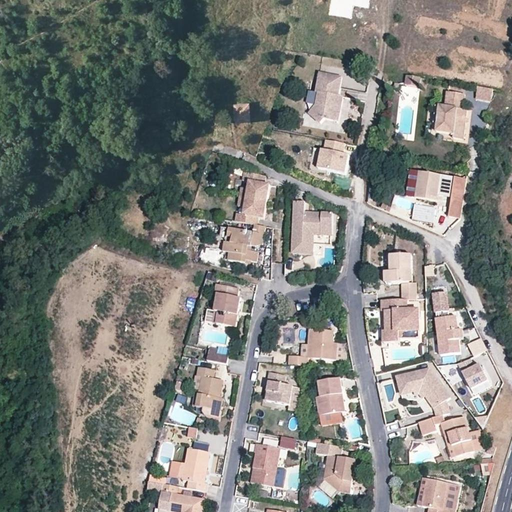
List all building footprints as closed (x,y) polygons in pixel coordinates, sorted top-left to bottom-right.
[(331,0),(329,14),(351,18),(353,6),(368,9),(369,0),(331,0)] [(364,66),(352,63),(351,71),(363,73),(364,66)] [(342,78),(320,75),(317,95),(319,95),(317,107),(309,115),(320,126),(324,121),(338,123),(342,90),(340,90),(342,78)] [(419,79),(405,77),(404,86),(417,88),(419,79)] [(493,91),(477,88),(475,100),(491,102),(493,91)] [(444,108),(438,108),(435,134),(452,136),(452,140),(462,142),(464,123),(465,119),(465,111),(462,111),(464,95),(446,93),(444,108)] [(319,95),(317,95),(309,94),(308,106),(317,107),(319,95)] [(245,105),(237,106),(238,120),(247,119),(245,105)] [(323,142),(321,152),(340,156),(342,146),(323,142)] [(342,177),(346,158),(340,156),(321,152),(319,152),(315,171),(342,177)] [(250,183),(264,185),(265,178),(244,174),(243,182),(250,183)] [(437,203),(438,197),(440,178),(420,175),(416,200),(437,203)] [(466,182),(440,178),(438,197),(452,199),(449,218),(461,220),(466,182)] [(270,186),(264,185),(250,183),(248,190),(242,189),(240,199),(267,203),(270,186)] [(511,194),(500,189),(505,235),(511,242),(511,194)] [(267,203),(240,199),(239,208),(246,209),(244,216),(237,215),(236,224),(256,227),(257,227),(259,219),(265,219),(267,203)] [(306,203),(295,203),(292,255),(313,256),(314,236),(314,232),(321,232),(320,236),(332,237),(333,213),(312,212),(310,217),(305,217),(305,212),(306,203)] [(433,225),(436,209),(415,205),(412,221),(433,225)] [(257,227),(256,227),(254,234),(230,230),(228,239),(233,239),(232,245),(231,255),(229,262),(247,265),(248,262),(258,264),(259,254),(252,253),(253,247),(257,248),(264,246),(266,229),(257,227)] [(402,285),(402,300),(407,300),(416,300),(415,284),(411,284),(410,256),(390,256),(390,273),(391,273),(392,285),(402,285)] [(434,266),(424,267),(426,279),(436,277),(434,266)] [(218,297),(216,313),(219,314),(217,325),(236,329),(241,300),(237,299),(239,290),(217,286),(215,296),(218,297)] [(457,329),(455,316),(448,316),(445,292),(433,293),(440,355),(459,353),(458,339),(457,329)] [(402,311),(402,300),(399,301),(381,301),(381,312),(385,312),(388,312),(388,325),(385,325),(385,332),(382,332),(383,344),(389,343),(399,343),(399,340),(398,332),(419,332),(418,311),(407,311),(402,311)] [(310,329),(310,344),(314,345),(314,359),(336,360),(337,344),(333,344),(333,331),(310,329)] [(482,340),(469,346),(474,357),(487,351),(482,340)] [(218,352),(210,350),(207,362),(227,366),(228,358),(217,356),(218,352)] [(290,356),(289,365),(299,366),(305,366),(305,358),(290,356)] [(479,361),(492,382),(499,378),(487,356),(479,361)] [(471,360),(465,364),(469,373),(464,375),(472,391),(489,382),(481,367),(476,369),(471,360)] [(224,381),(214,380),(215,371),(199,367),(197,376),(203,377),(200,395),(198,408),(205,409),(204,413),(207,417),(220,420),(222,412),(218,411),(220,399),(224,381)] [(450,399),(428,370),(396,378),(401,395),(414,391),(420,390),(426,398),(435,411),(437,419),(442,417),(449,415),(446,402),(450,399)] [(269,373),(266,387),(269,387),(266,402),(290,406),(293,387),(283,385),(285,375),(269,373)] [(339,380),(319,383),(321,397),(317,397),(320,417),(341,414),(338,395),(341,395),(339,380)] [(300,388),(293,387),(290,406),(289,410),(296,411),(300,388)] [(426,398),(420,390),(414,391),(416,397),(420,395),(423,400),(426,398)] [(342,422),(341,414),(320,417),(321,425),(342,422)] [(437,419),(419,424),(424,438),(438,433),(436,427),(441,426),(444,425),(442,417),(437,419)] [(444,425),(441,426),(446,441),(450,440),(456,458),(474,452),(468,432),(463,418),(444,425)] [(196,439),(198,430),(190,428),(188,437),(196,439)] [(478,429),(468,432),(474,452),(484,449),(478,429)] [(295,450),(297,441),(284,439),(282,448),(295,450)] [(450,440),(446,441),(451,459),(456,458),(450,440)] [(497,443),(492,442),(488,457),(495,459),(497,451),(497,447),(497,444),(497,443)] [(195,443),(194,450),(208,453),(209,446),(195,443)] [(340,459),(342,449),(317,445),(316,456),(328,458),(329,458),(340,459)] [(256,454),(254,469),(258,469),(255,485),(274,488),(281,450),(256,446),(255,453),(256,454)] [(189,482),(187,490),(205,493),(207,485),(204,485),(210,453),(208,453),(194,450),(189,449),(186,464),(183,479),(182,481),(189,482)] [(356,462),(340,459),(329,458),(325,481),(340,493),(351,494),(356,462)] [(481,470),(491,473),(494,461),(484,458),(481,470)] [(282,488),(286,470),(279,468),(275,486),(282,488)] [(423,507),(428,480),(423,479),(417,506),(423,507)] [(430,509),(429,511),(446,511),(444,511),(450,484),(428,480),(423,507),(430,509)] [(455,511),(460,487),(450,484),(444,511),(446,511),(455,511)] [(178,488),(164,486),(163,494),(172,495),(168,511),(202,511),(204,501),(177,496),(178,488)] [(273,491),(273,499),(284,500),(285,492),(273,491)] [(167,511),(168,511),(172,495),(163,494),(160,511),(167,511)]
